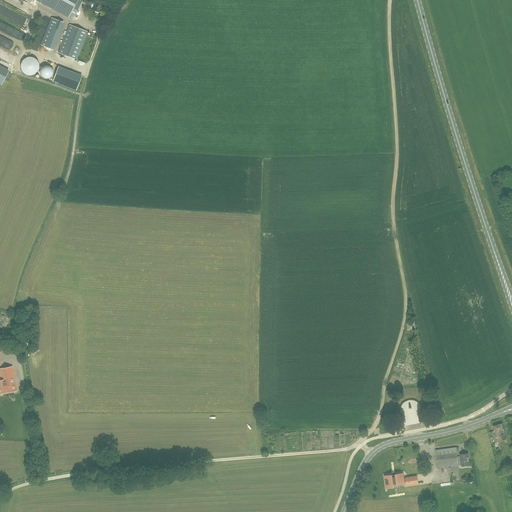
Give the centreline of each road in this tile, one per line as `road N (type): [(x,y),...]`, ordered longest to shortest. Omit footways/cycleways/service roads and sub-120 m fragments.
road 1 (track): [(359,442),(379,416),(406,303),(391,215),(389,0)]
road 2 (track): [(359,442),(43,479)]
road 3 (primary): [(511,301),(417,0)]
road 4 (secondary): [(343,511),(378,448),(511,409)]
road 5 (track): [(57,201),(99,35)]
road 6 (track): [(43,479),(13,354)]
